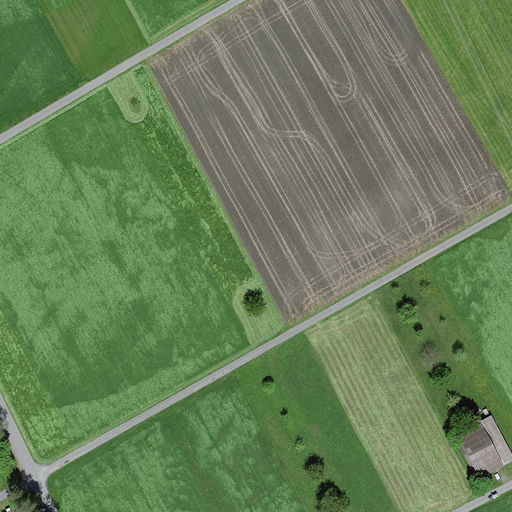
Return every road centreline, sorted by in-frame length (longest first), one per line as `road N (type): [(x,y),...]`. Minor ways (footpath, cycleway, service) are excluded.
road 1 (track): [(511,209),(36,476)]
road 2 (track): [(0,142),(243,0)]
road 3 (unclassified): [(0,402),(53,511)]
